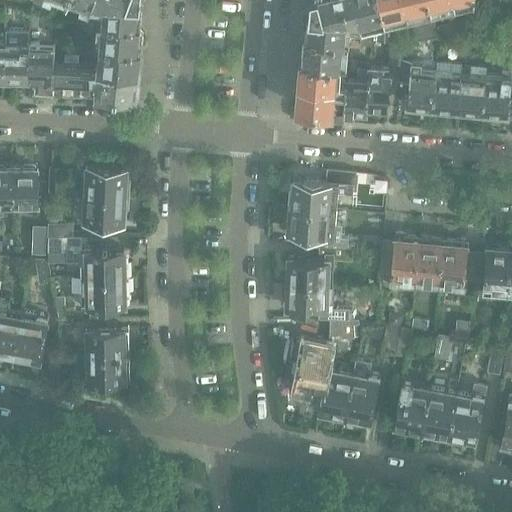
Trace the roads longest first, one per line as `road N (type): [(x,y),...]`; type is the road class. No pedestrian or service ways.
road 1 (residential): [(252,449),(238,293),(244,136)]
road 2 (residential): [(183,128),(176,294),(188,435)]
road 3 (residential): [(511,495),(252,449)]
road 4 (residential): [(188,435),(0,399)]
road 5 (residential): [(0,121),(183,128)]
road 6 (residential): [(244,136),(393,149)]
road 7 (residential): [(393,149),(424,189),(511,197)]
road 8 (residential): [(244,136),(257,0)]
road 9 (residential): [(193,0),(183,128)]
